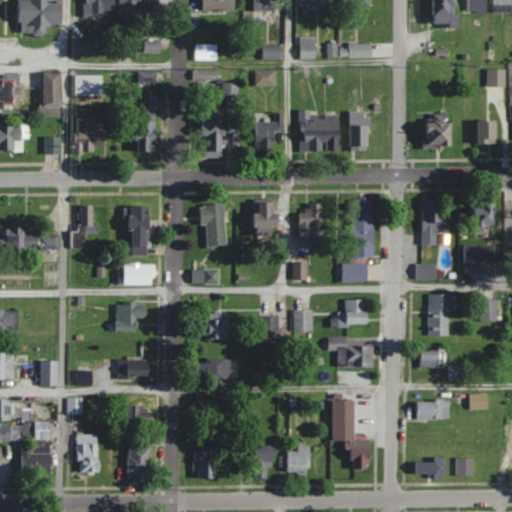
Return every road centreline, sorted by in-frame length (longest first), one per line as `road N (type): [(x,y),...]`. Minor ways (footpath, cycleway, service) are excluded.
road 1 (residential): [(170,511),(179,0)]
road 2 (residential): [(511,495),(0,503)]
road 3 (residential): [(0,175),(511,173)]
road 4 (residential): [(390,511),(399,175)]
road 5 (residential): [(399,175),(402,0)]
